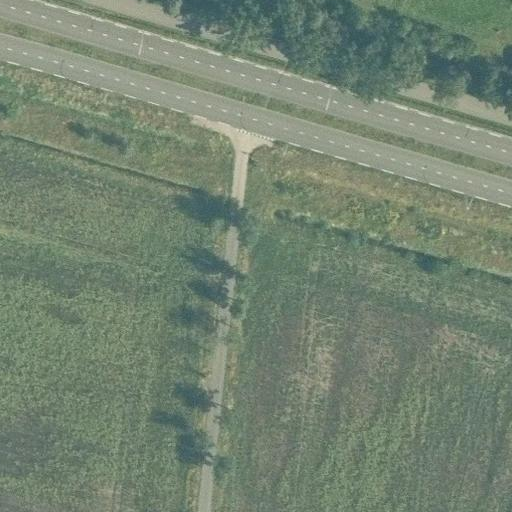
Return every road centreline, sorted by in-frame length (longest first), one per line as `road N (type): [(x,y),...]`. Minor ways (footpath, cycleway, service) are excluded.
road 1 (secondary): [(511,153),(0,3)]
road 2 (unclassified): [(511,119),(104,0)]
road 3 (unclassified): [(203,511),(247,118)]
road 4 (secondary): [(247,118),(511,194)]
road 5 (secondary): [(0,48),(247,118)]
